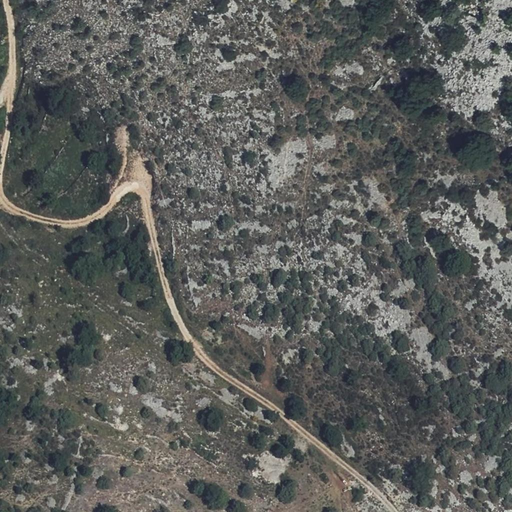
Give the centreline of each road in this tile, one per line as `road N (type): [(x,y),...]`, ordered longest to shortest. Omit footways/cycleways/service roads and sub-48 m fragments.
road 1 (track): [(393,511),(187,336),(146,200),(129,183),(89,221),(28,216),(0,196)]
road 2 (track): [(0,160),(9,116),(5,0)]
